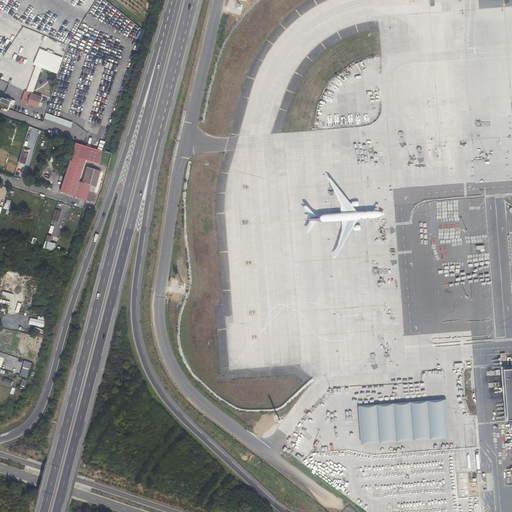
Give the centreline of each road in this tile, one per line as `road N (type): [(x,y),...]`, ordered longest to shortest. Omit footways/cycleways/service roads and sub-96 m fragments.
road 1 (primary): [(164,48),(44,511)]
road 2 (primary): [(164,48),(71,297),(42,404),(21,431),(0,440)]
road 3 (primary): [(282,511),(179,413),(137,338),(136,274),(154,134)]
road 4 (primary): [(57,511),(154,134)]
road 5 (primary): [(173,511),(0,454)]
road 6 (primary): [(0,467),(133,511)]
road 7 (primary): [(154,134),(189,0)]
